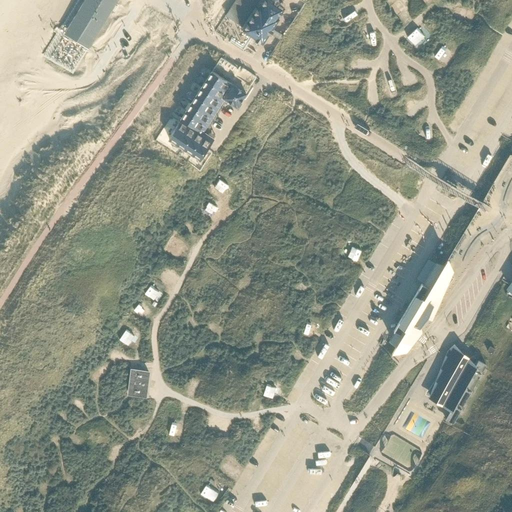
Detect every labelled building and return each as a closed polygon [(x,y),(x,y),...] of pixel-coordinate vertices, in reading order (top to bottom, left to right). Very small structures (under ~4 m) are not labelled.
[(81,0),(62,31),(88,47),(116,0),(81,0)] [(236,0),(226,16),(244,28),(242,30),(262,43),(279,18),(278,17),(284,7),(276,2),(277,2),(277,1),(278,0),(277,0),(274,0),(274,1),(273,0),(236,0)] [(246,92),(233,84),(232,85),(212,71),(169,139),(200,159),(213,139),(202,132),(222,101),(226,104),(228,101),(237,107),(246,92)] [(54,103),(44,97),(31,122),(41,127),(54,103)] [(436,264),(392,340),(398,344),(397,346),(406,349),(416,335),(410,331),(414,323),(418,324),(426,315),(429,317),(438,302),(441,293),(453,278),(449,275),(451,271),(445,265),(444,267),(436,264)] [(439,374),(425,394),(452,408),(445,419),(453,423),(486,365),(478,361),(475,366),(473,365),(454,346),(449,351),(439,374)] [(133,370),(130,394),(146,396),(149,372),(133,370)]
